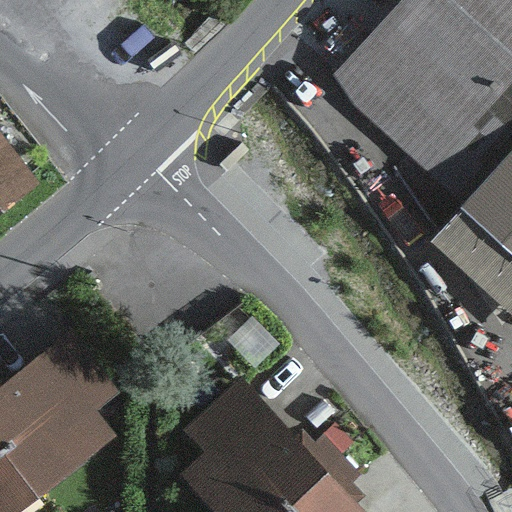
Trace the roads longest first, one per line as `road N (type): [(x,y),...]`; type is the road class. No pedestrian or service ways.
road 1 (residential): [(130,163),(305,315),(465,511)]
road 2 (unclassified): [(130,163),(278,0)]
road 3 (unclassified): [(0,272),(130,163)]
road 4 (residential): [(130,163),(0,58)]
